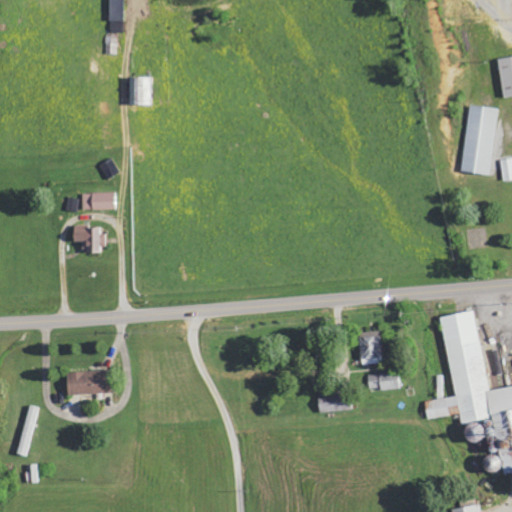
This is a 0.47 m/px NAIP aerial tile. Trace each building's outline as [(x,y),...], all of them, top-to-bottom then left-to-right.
[(109,0),(110,33),(125,32),(124,0),(109,0)] [(502,98),(511,96),(511,57),(498,58),(502,98)] [(152,77),(130,77),(130,104),(152,105),(152,77)] [(462,171),(490,175),(499,109),(471,105),(462,171)] [(504,182),(511,180),(511,158),(501,160),(504,182)] [(84,194),(84,211),(118,210),(118,193),(84,194)] [(78,212),(80,200),(70,198),(68,210),(78,212)] [(75,228),(74,242),(88,242),(87,252),(106,253),(106,228),(75,228)] [(505,473),(511,472),(511,386),(489,391),(475,311),(441,317),(456,396),(426,402),(429,420),(461,414),(463,424),(465,424),(468,443),(490,439),(492,448),(500,446),(505,473)] [(383,364),(382,332),(361,333),(362,365),(383,364)] [(113,394),(112,371),(67,372),(68,396),(113,394)] [(401,388),(399,372),(369,375),(370,391),(401,388)] [(320,395),(320,412),(352,411),(351,394),(320,395)] [(39,408),(30,406),(18,454),(26,456),(39,408)]
